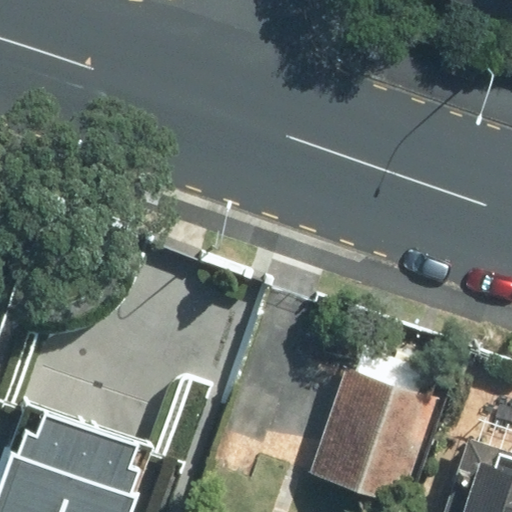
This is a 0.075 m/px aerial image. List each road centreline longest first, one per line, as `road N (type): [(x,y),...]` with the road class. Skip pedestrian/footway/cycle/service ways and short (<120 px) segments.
road 1 (secondary): [(511,211),(205,103)]
road 2 (secondary): [(205,103),(0,34)]
